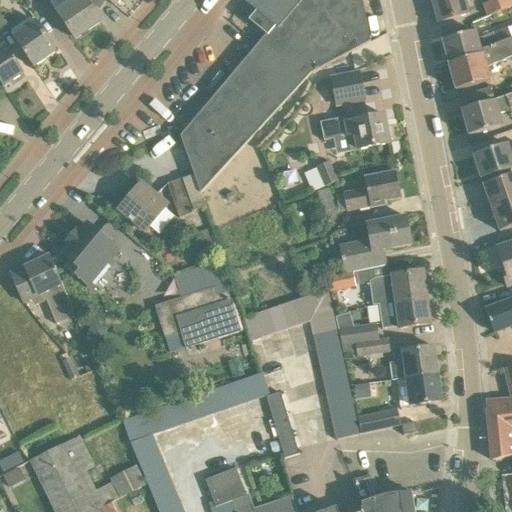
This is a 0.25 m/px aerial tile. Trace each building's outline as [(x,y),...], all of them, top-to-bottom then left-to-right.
[(56,0),(51,4),(75,40),(101,23),(85,0),(56,0)] [(93,0),(92,3),(99,9),(107,0),(115,7),(121,0),(93,0)] [(305,0),(279,32),(274,28),(269,33),(181,139),(194,176),(201,195),(311,76),(371,43),(370,42),(361,0),(305,0)] [(305,0),(244,0),(243,1),(257,14),(253,19),(269,33),(274,28),(279,32),(305,0)] [(431,0),(438,24),(470,15),(468,7),(488,2),(487,0),(431,0)] [(511,2),(511,0),(499,0),(483,7),(487,18),(511,7),(511,2)] [(0,17),(0,84),(3,89),(24,75),(5,45),(0,48),(0,34),(8,30),(0,17)] [(33,68),(34,68),(53,55),(43,39),(45,38),(34,23),(12,37),(33,68)] [(479,39),(477,32),(443,41),(444,45),(444,48),(445,51),(446,53),(449,64),(483,55),(482,51),(508,41),(511,40),(507,28),(479,39)] [(457,91),(491,82),(488,69),(511,59),(511,51),(508,41),(482,51),(483,55),(449,64),(457,91)] [(332,79),(337,106),(365,101),(359,74),(332,79)] [(491,89),(470,94),(473,108),(494,103),(491,89)] [(511,96),(497,102),(494,103),(473,108),(462,111),(465,124),(465,126),(466,131),(468,133),(469,137),(504,128),(500,114),(511,111),(511,114),(511,96)] [(353,136),(356,151),(390,145),(389,141),(392,140),(390,129),(387,130),(385,116),(356,121),(355,117),(319,123),(323,142),(353,136)] [(511,154),(509,146),(474,157),(481,181),(511,170),(511,154)] [(314,193),(338,182),(330,163),(316,168),(317,171),(307,175),(314,193)] [(385,203),(401,200),(396,173),(365,179),(367,192),(336,198),(340,214),(370,208),(370,210),(386,207),(385,203)] [(205,206),(201,195),(194,176),(183,180),(193,210),(205,206)] [(511,176),(484,186),(492,209),(511,201),(511,176)] [(193,210),(183,180),(167,186),(179,220),(195,214),(193,210)] [(167,207),(141,186),(119,211),(145,233),(167,207)] [(335,210),(329,190),(317,193),(323,213),(335,210)] [(500,233),(511,228),(511,201),(492,209),(500,233)] [(339,247),(344,275),(353,274),(368,271),(385,268),(387,267),(384,253),(411,247),(405,217),(365,225),(369,241),(339,247)] [(67,268),(94,291),(96,287),(95,286),(111,268),(112,269),(115,264),(112,262),(120,253),(86,225),(79,235),(76,232),(67,244),(69,246),(62,254),(71,262),(67,268)] [(502,271),(508,289),(511,287),(511,243),(497,249),(505,270),(502,271)] [(229,268),(237,265),(231,249),(223,251),(229,268)] [(50,259),(10,277),(22,303),(43,294),(56,326),(77,317),(50,259)] [(385,268),(368,271),(371,282),(375,279),(387,277),(385,268)] [(248,296),(239,270),(239,269),(230,273),(239,300),(248,296)] [(387,277),(375,279),(371,282),(369,284),(372,307),(379,306),(394,303),(427,299),(423,272),(387,277)] [(356,288),(353,274),(344,275),(327,279),(330,293),(356,288)] [(241,333),(229,293),(218,296),(215,289),(155,307),(165,338),(181,334),(186,350),(241,333)] [(299,327),(311,324),(332,319),(326,294),(292,306),(299,327)] [(427,299),(394,303),(379,306),(383,332),(431,326),(427,299)] [(511,301),(486,311),(494,334),(511,326),(511,301)] [(292,306),(280,310),(287,331),(299,327),(292,306)] [(276,335),(287,331),(280,310),(269,314),(276,335)] [(269,314),(257,318),(264,339),(276,335),(269,314)] [(253,343),(264,339),(257,318),(245,322),(253,343)] [(311,324),(313,335),(335,331),(332,319),(311,324)] [(342,347),(355,345),(379,341),(376,325),(339,331),(342,347)] [(313,335),(316,347),(337,342),(335,331),(313,335)] [(358,359),(390,354),(387,340),(379,341),(355,345),(357,354),(358,359)] [(340,354),(337,342),(316,347),(318,359),(340,354)] [(418,350),(417,347),(393,350),(395,363),(389,364),(392,382),(405,380),(438,375),(434,348),(418,350)] [(318,359),(321,371),(342,366),(340,354),(318,359)] [(71,382),(78,379),(70,359),(62,362),(71,382)] [(321,371),(324,382),(345,378),(342,366),(321,371)] [(511,402),(488,405),(493,462),(511,457),(511,368),(507,369),(511,390),(511,402)] [(266,398),(271,397),(263,374),(252,378),(259,401),(266,398)] [(425,405),(442,403),(438,375),(405,380),(406,393),(398,394),(401,412),(426,409),(425,405)] [(252,378),(240,382),(247,405),(259,401),(252,378)] [(324,382),(326,394),(347,389),(345,378),(324,382)] [(236,409),(247,405),(240,382),(228,386),(236,409)] [(355,386),(356,395),(366,394),(365,385),(355,386)] [(224,413),(236,409),(228,386),(216,390),(224,413)] [(326,394),(329,406),(350,401),(347,389),(326,394)] [(216,390),(205,394),(212,417),(224,413),(216,390)] [(212,417),(205,394),(193,398),(200,421),(212,417)] [(271,397),(266,398),(285,460),(299,455),(281,394),(271,397)] [(193,398),(181,402),(189,425),(200,421),(193,398)] [(329,406),(331,418),(353,413),(350,401),(329,406)] [(189,425),(181,402),(169,406),(177,429),(189,425)] [(165,433),(177,429),(169,406),(157,410),(165,433)] [(153,437),(165,433),(157,410),(146,414),(153,437)] [(398,410),(357,419),(361,436),(401,427),(398,410)] [(331,418),(334,429),(355,425),(353,413),(331,418)] [(123,422),(137,458),(158,449),(153,437),(146,414),(123,422)] [(418,434),(416,424),(402,427),(404,437),(418,434)] [(336,441),(358,437),(355,425),(334,429),(336,441)] [(97,511),(98,511),(113,504),(120,500),(146,486),(136,467),(110,480),(112,484),(97,492),(86,472),(95,468),(80,437),(30,462),(53,511),(97,511)] [(163,461),(158,449),(137,458),(142,470),(163,461)] [(168,473),(163,461),(142,470),(147,482),(168,473)] [(18,469),(2,477),(9,490),(24,482),(18,469)] [(255,511),(250,496),(246,497),(236,469),(205,481),(216,508),(232,501),(235,511),(296,511),(295,506),(281,509),(281,511),(255,511)] [(173,486),(168,473),(147,482),(152,494),(173,486)] [(352,483),(363,511),(360,511),(414,511),(411,493),(402,495),(392,497),(383,498),(377,500),(368,477),(352,483)] [(178,498),(173,486),(152,494),(157,507),(178,498)] [(178,511),(183,510),(178,498),(157,507),(158,511),(178,511)] [(210,509),(211,511),(235,511),(232,501),(216,508),(210,509)]
